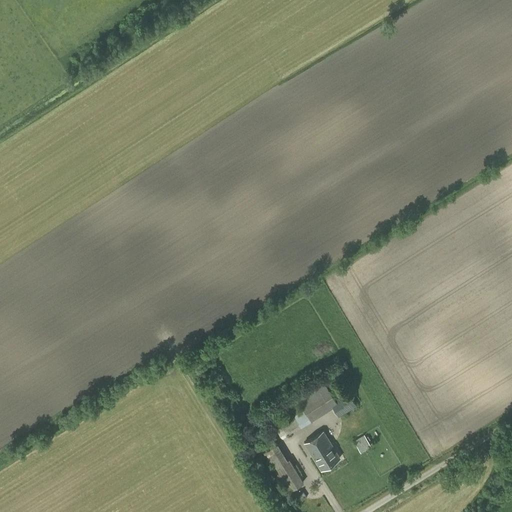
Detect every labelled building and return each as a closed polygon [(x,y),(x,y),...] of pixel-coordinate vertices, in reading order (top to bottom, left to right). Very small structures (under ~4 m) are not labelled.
[(357,405),(349,393),(336,402),(332,404),(333,407),(339,416),(357,405)] [(310,421),(300,405),(289,412),(292,418),(276,428),(282,438),(310,421)] [(321,470),(340,458),(323,431),(304,442),(321,470)] [(360,452),(370,446),(365,437),(354,443),(360,452)] [(290,461),(289,459),(287,460),(273,468),(288,492),(303,482),(290,461)]
